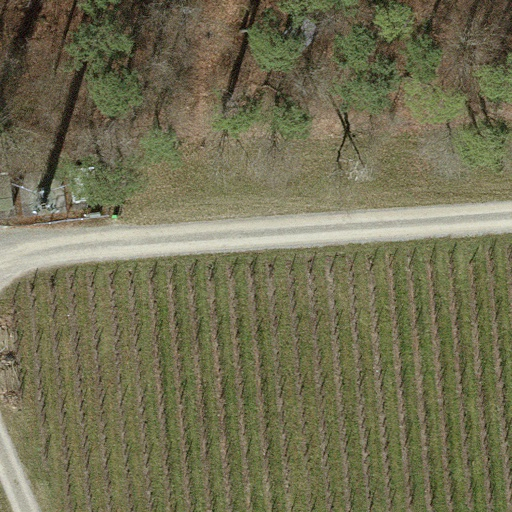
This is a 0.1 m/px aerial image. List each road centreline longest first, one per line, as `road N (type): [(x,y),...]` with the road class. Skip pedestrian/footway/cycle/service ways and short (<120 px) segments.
road 1 (track): [(0,258),(65,245),(511,215)]
road 2 (track): [(42,511),(0,397)]
